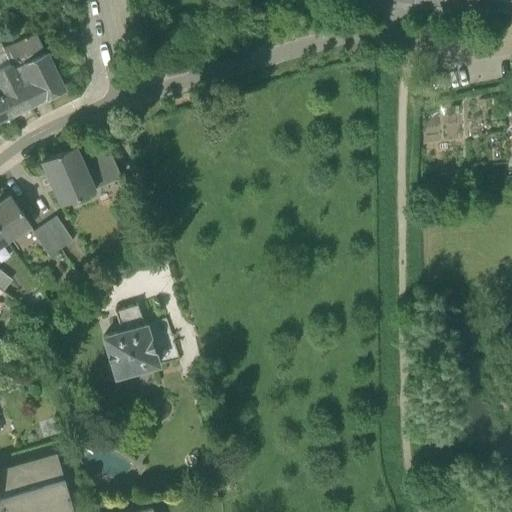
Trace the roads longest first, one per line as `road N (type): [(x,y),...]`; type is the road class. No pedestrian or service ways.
road 1 (residential): [(125,98),(340,36),(483,47),(511,40)]
road 2 (residential): [(0,163),(38,135),(125,98)]
